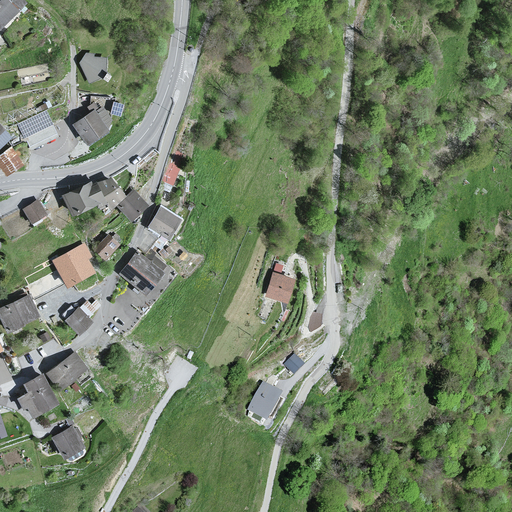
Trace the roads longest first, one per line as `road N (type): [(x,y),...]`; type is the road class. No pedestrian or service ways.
road 1 (residential): [(351,0),(334,177),(330,339),(309,384)]
road 2 (residential): [(0,390),(76,346),(97,323),(185,91),(172,73)]
road 3 (tertiary): [(172,73),(152,123),(110,163),(82,174),(0,182)]
road 4 (residential): [(185,369),(105,511)]
road 5 (residential): [(263,511),(280,437),(309,384)]
